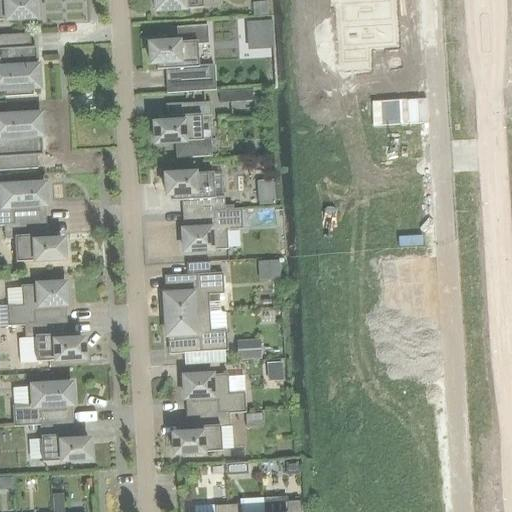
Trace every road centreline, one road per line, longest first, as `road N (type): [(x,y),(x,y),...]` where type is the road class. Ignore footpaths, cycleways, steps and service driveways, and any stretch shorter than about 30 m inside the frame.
road 1 (residential): [(118,0),(149,511)]
road 2 (tertiary): [(482,0),(511,422)]
